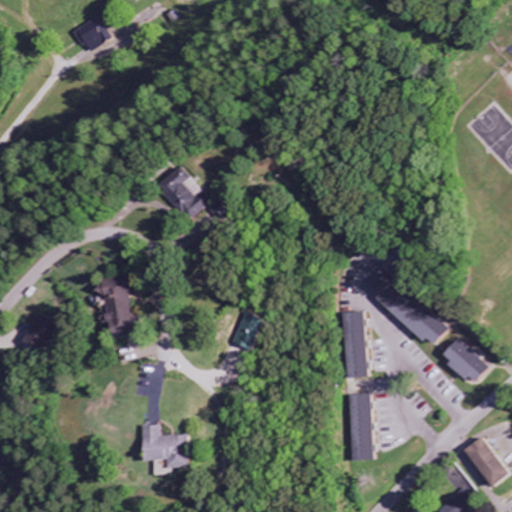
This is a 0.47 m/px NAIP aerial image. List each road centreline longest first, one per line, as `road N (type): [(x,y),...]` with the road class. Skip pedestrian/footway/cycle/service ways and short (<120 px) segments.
road 1 (residential): [(0,318),(87,241),(136,240),(154,252),(171,292),(163,362)]
road 2 (residential): [(389,511),(511,388)]
road 3 (residential): [(0,503),(36,477),(129,487)]
